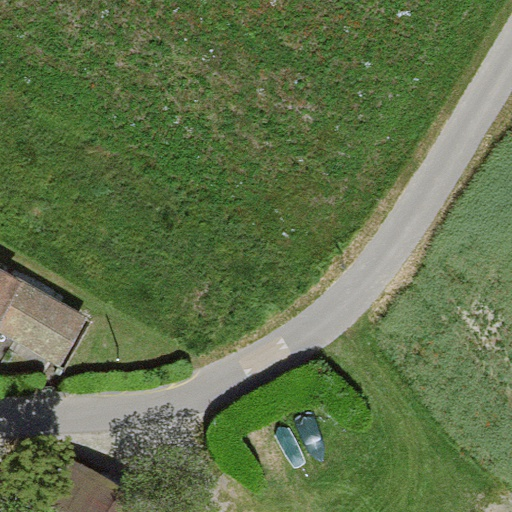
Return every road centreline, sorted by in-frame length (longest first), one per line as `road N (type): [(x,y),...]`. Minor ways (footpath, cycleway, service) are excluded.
road 1 (unclassified): [(511,56),(396,243),(298,343),(159,404),(0,416)]
road 2 (track): [(325,320),(463,468),(511,505)]
